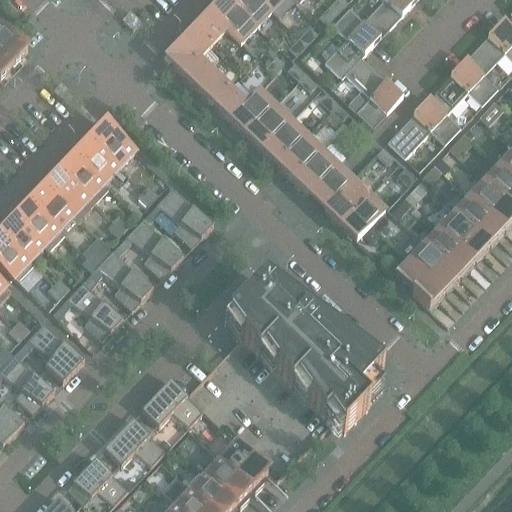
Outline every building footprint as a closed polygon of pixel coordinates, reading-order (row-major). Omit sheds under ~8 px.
[(271,17),(253,0),(229,0),(226,4),(256,33),(271,17)] [(286,2),(284,0),(253,0),(271,17),(286,2)] [(336,19),(347,8),(339,0),(328,12),(336,19)] [(417,5),(411,0),(377,0),(384,7),(363,29),(380,45),(417,5)] [(256,33),(226,4),(211,19),(226,36),(240,49),(256,33)] [(326,30),(336,19),(328,12),(318,23),(326,30)] [(380,45),(363,29),(349,15),(332,32),(347,46),(326,68),(343,84),(345,81),(361,64),(380,45)] [(141,26),(130,16),(122,24),(132,34),(141,26)] [(212,50),(226,36),(211,19),(196,35),(212,50)] [(483,81),(503,61),(511,69),(511,34),(503,26),(466,66),(483,81)] [(27,55),(0,29),(0,60),(12,72),(14,70),(27,55)] [(306,51),(317,39),(309,32),(299,43),(306,51)] [(229,96),(198,66),(212,50),(196,35),(166,67),(214,112),(229,96)] [(296,62),(306,51),(299,43),(288,54),(296,62)] [(12,72),(0,60),(0,84),(9,75),(12,72)] [(275,62),(266,72),(275,80),(284,70),(275,62)] [(402,104),(361,64),(345,81),(369,104),(356,119),(373,135),(402,104)] [(497,95),(483,81),(466,66),(429,105),(446,121),(467,99),(481,113),(497,95)] [(305,79),(294,69),(287,76),(298,86),(305,79)] [(316,90),(305,79),(298,86),(309,97),(316,90)] [(73,98),(61,87),(53,95),(65,107),(73,98)] [(244,110),(229,96),(214,112),(229,126),(244,110)] [(245,142),(274,112),(258,96),(244,110),(229,126),(245,142)] [(336,109),(325,98),(318,106),(329,117),(336,109)] [(460,134),(446,121),(429,105),(387,149),(404,165),(430,138),(444,152),(460,134)] [(502,116),(493,108),(479,124),(487,132),(502,116)] [(348,120),(336,109),(329,117),(340,127),(348,120)] [(261,157),(290,127),(274,112),(245,142),(261,157)] [(277,172),(305,142),(290,127),(261,157),(277,172)] [(368,139),(357,129),(350,136),(361,147),(368,139)] [(135,158),(118,143),(106,130),(92,144),(90,147),(119,174),(135,158)] [(468,135),(464,139),(470,145),(474,140),(468,135)] [(292,186),(321,157),(305,142),(277,172),(292,186)] [(119,174),(90,147),(88,150),(77,160),(75,162),(104,190),(119,174)] [(394,164),(383,153),(376,161),(387,171),(394,164)] [(343,178),(337,173),(321,157),(292,186),(315,208),(323,216),(352,186),(343,178)] [(511,160),(500,173),(511,185),(511,160)] [(109,194),(104,190),(75,162),(73,165),(63,176),(60,178),(94,210),(109,194)] [(440,165),(434,171),(442,178),(443,180),(449,173),(440,165)] [(432,172),(423,182),(421,184),(423,185),(420,188),(427,194),(442,178),(434,171),(432,172)] [(415,184),(404,173),(397,181),(408,192),(415,184)] [(511,185),(500,173),(484,189),(511,215),(511,185)] [(94,210),(60,178),(58,181),(48,191),(45,194),(74,221),(79,225),(94,210)] [(340,231),(368,201),(352,186),(323,216),(340,231)] [(412,210),(426,196),(419,189),(405,203),(412,210)] [(511,228),(511,215),(484,189),(469,205),(504,237),(511,228)] [(153,206),(158,200),(148,190),(142,196),(153,206)] [(74,221),(45,194),(43,196),(33,207),(31,209),(59,237),(74,221)] [(213,232),(192,213),(172,194),(142,226),(148,231),(161,216),(180,230),(173,238),(191,255),(213,232)] [(153,206),(142,196),(136,202),(147,212),(153,206)] [(356,247),(384,217),(368,201),(340,231),(356,247)] [(405,218),(412,210),(405,203),(398,211),(405,218)] [(504,237),(469,205),(455,220),(489,253),(504,237)] [(59,237),(31,209),(28,212),(18,222),(16,225),(44,252),(49,257),(64,241),(59,237)] [(489,253),(455,220),(440,236),(474,269),(489,253)] [(123,238),(129,231),(118,221),(112,227),(123,238)] [(382,241),(377,236),(384,228),(379,224),(362,242),(372,252),(382,241)] [(44,252),(16,225),(13,228),(3,238),(1,241),(30,268),(44,252)] [(183,264),(148,231),(142,226),(112,257),(118,262),(131,248),(149,261),(143,270),(161,287),(183,264)] [(123,238),(112,227),(106,234),(117,244),(123,238)] [(474,269),(440,236),(425,252),(459,284),(474,269)] [(34,272),(30,268),(1,241),(0,241),(0,270),(19,289),(34,272)] [(459,284),(425,252),(410,267),(444,300),(459,284)] [(152,295),(118,262),(112,257),(103,267),(97,273),(91,279),(82,289),(88,294),(101,279),(119,293),(113,301),(131,318),(152,295)] [(103,267),(93,257),(87,263),(97,273),(103,267)] [(97,273),(87,263),(81,269),(91,279),(97,273)] [(444,300),(410,267),(394,284),(428,316),(444,300)] [(69,294),(58,284),(53,290),(63,300),(69,294)] [(0,307),(10,298),(0,287),(0,307)] [(264,288),(229,325),(230,326),(241,345),(256,366),(263,358),(289,397),(296,390),(322,429),(328,423),(334,428),(343,440),(369,413),(358,403),(363,398),(367,393),(370,390),(372,388),(383,377),(376,371),(359,359),(326,334),(324,336),(321,332),(321,331),(312,325),(295,311),(293,310),(264,288)] [(122,327),(88,294),(82,289),(52,321),(57,326),(71,311),(89,325),(83,333),(101,350),(122,327)] [(63,300),(53,290),(47,296),(57,306),(63,300)] [(29,336),(19,325),(13,331),(24,341),(29,336)] [(84,368),(63,348),(44,329),(13,361),(19,366),(32,352),(50,365),(44,373),(62,390),(84,368)] [(24,341),(13,331),(7,338),(18,348),(24,341)] [(54,399),(19,366),(13,361),(4,371),(0,375),(0,385),(2,383),(20,397),(14,405),(32,422),(54,399)] [(202,418),(186,403),(170,387),(141,418),(158,434),(171,420),(188,434),(197,424),(202,418)] [(24,431),(0,408),(0,455),(2,453),(24,431)] [(165,458),(157,450),(133,427),(104,457),(120,473),(133,460),(150,473),(165,458)] [(171,451),(163,443),(157,450),(165,458),(171,451)] [(267,480),(231,445),(216,462),(251,496),(261,486),(267,480)] [(251,496),(216,462),(201,477),(236,511),(242,511),(249,505),(246,502),(251,496)] [(120,490),(95,466),(66,496),(82,511),(83,511),(96,499),(112,511),(113,511),(128,497),(120,490)] [(236,511),(201,477),(186,493),(205,511),(236,511)] [(128,497),(135,489),(127,482),(120,490),(128,497)] [(205,511),(186,493),(171,508),(174,511),(205,511)]
